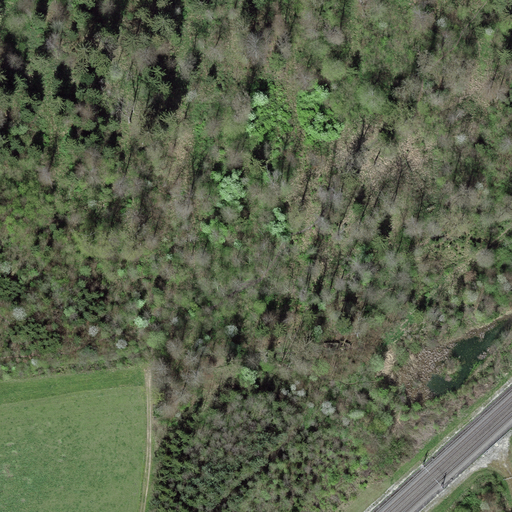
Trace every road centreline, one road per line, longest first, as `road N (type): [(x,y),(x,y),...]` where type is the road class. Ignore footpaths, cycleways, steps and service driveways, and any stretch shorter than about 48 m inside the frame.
road 1 (track): [(140,511),(148,365)]
road 2 (track): [(511,487),(498,445),(425,511)]
